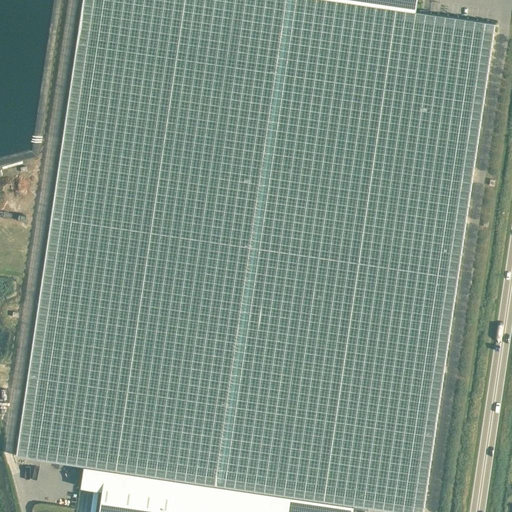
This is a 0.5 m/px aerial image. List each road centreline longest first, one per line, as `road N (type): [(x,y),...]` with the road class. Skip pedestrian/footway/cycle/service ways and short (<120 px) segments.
road 1 (unknown): [(26,511),(10,430),(38,279),(51,140)]
road 2 (primary): [(477,511),(511,277)]
